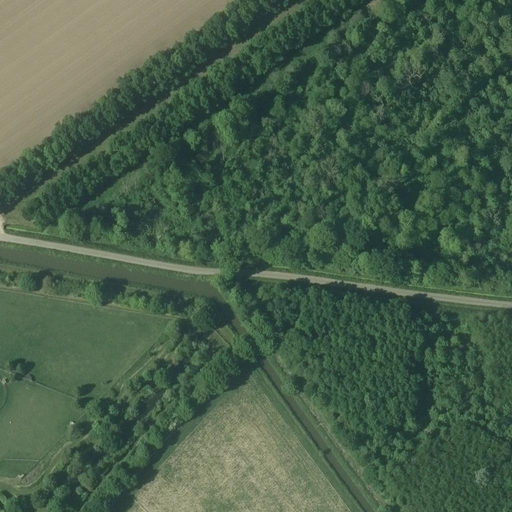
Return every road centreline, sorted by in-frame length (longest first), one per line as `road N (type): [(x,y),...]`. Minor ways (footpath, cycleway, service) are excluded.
road 1 (unclassified): [(511,308),(0,239)]
road 2 (track): [(267,0),(0,196)]
